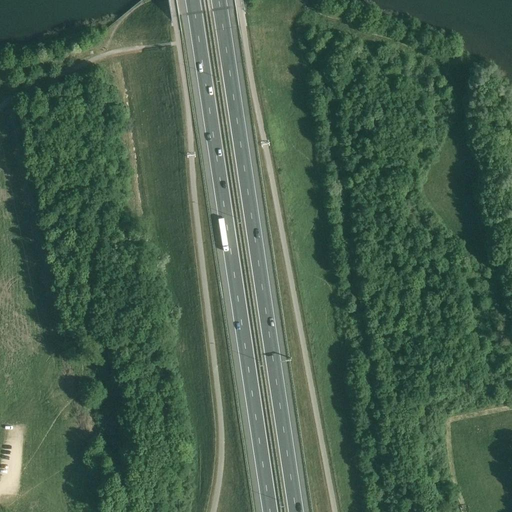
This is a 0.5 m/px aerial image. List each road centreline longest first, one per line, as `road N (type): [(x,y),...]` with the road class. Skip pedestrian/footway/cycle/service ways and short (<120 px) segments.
road 1 (motorway): [(192,0),(269,511)]
road 2 (motorway): [(295,511),(218,0)]
